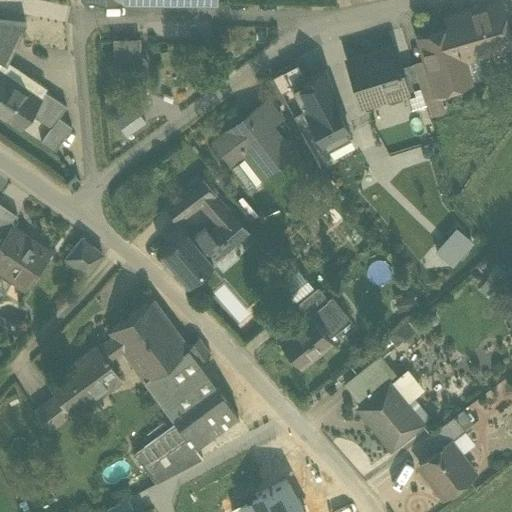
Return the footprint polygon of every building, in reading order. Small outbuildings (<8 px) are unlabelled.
[(448,17),(451,28),(460,60),(462,59),(476,55),(509,46),(510,45),(507,34),(498,3),(448,17)] [(0,60),(6,63),(8,58),(25,22),(0,19),(0,60)] [(469,81),(462,59),(460,60),(451,28),(420,38),(419,41),(424,59),(434,92),(469,81)] [(113,42),(116,66),(141,63),(139,39),(113,42)] [(348,61),(358,96),(383,88),(386,95),(404,90),(406,89),(399,67),(393,46),(348,61)] [(476,55),(462,59),(469,81),(483,77),(476,55)] [(6,63),(0,60),(0,72),(24,89),(26,85),(41,95),(44,90),(47,85),(8,58),(6,63)] [(424,59),(413,62),(426,104),(429,114),(440,110),(434,92),(424,59)] [(404,90),(410,108),(426,104),(413,62),(399,67),(406,89),(404,90)] [(272,77),(280,93),(291,88),(290,86),(301,81),(293,66),(272,77)] [(301,81),(290,86),(291,88),(303,110),(312,126),(323,147),(349,133),(338,111),(325,68),(301,81)] [(0,112),(7,117),(25,89),(24,89),(0,72),(0,112)] [(26,85),(24,89),(25,89),(7,117),(23,127),(31,113),(43,96),(41,95),(26,85)] [(361,103),(386,95),(383,88),(358,96),(361,103)] [(31,113),(50,125),(53,127),(60,116),(67,105),(44,90),(41,95),(43,96),(31,113)] [(266,102),(257,109),(269,125),(279,118),(266,102)] [(244,150),(262,174),(290,152),(269,125),(257,109),(215,141),(230,161),(244,150)] [(303,110),(292,116),(301,131),(312,126),(303,110)] [(72,124),(60,116),(53,127),(50,125),(41,139),(56,149),(72,124)] [(65,183),(73,191),(81,184),(72,175),(65,183)] [(165,209),(176,223),(200,206),(216,195),(202,180),(165,209)] [(200,206),(218,227),(233,215),(216,195),(200,206)] [(17,215),(0,203),(0,235),(2,237),(10,225),(17,215)] [(196,245),(212,262),(247,231),(233,215),(218,227),(196,245)] [(452,264),(475,240),(457,224),(435,248),(452,264)] [(0,239),(0,271),(11,280),(25,289),(51,253),(10,225),(2,237),(0,239)] [(161,253),(188,283),(212,262),(196,245),(185,232),(161,253)] [(65,257),(86,274),(102,254),(82,237),(65,257)] [(487,274),(478,287),(494,298),(511,272),(485,255),(477,267),(487,274)] [(0,289),(3,292),(11,280),(0,271),(0,289)] [(295,305),(305,317),(308,313),(309,314),(327,300),(326,298),(317,287),(295,305)] [(327,300),(309,314),(328,337),(349,320),(329,296),(326,298),(327,300)] [(109,331),(113,337),(121,348),(144,380),(188,348),(188,347),(152,299),(109,331)] [(331,342),(328,337),(309,314),(308,313),(305,317),(277,339),(300,367),(331,342)] [(113,337),(97,348),(105,359),(121,348),(113,337)] [(188,348),(198,363),(210,354),(199,339),(188,347),(188,348)] [(120,380),(105,359),(97,348),(95,345),(47,381),(53,389),(70,412),(94,393),(91,388),(98,383),(105,392),(120,380)] [(144,380),(174,422),(195,448),(238,416),(198,363),(188,348),(144,380)] [(345,385),(361,405),(388,382),(389,382),(397,376),(381,356),(345,385)] [(421,422),(420,422),(403,400),(389,382),(388,382),(361,405),(357,407),(390,448),(421,422)] [(70,412),(53,389),(30,406),(48,429),(70,412)] [(409,394),(403,400),(420,422),(427,416),(409,394)] [(424,437),(434,451),(449,440),(449,441),(463,430),(452,415),(424,437)] [(202,458),(195,448),(174,422),(133,452),(147,472),(154,482),(155,483),(179,470),(202,458)] [(418,464),(443,496),(473,473),(449,441),(449,440),(434,451),(418,464)] [(128,478),(135,492),(154,482),(147,472),(141,475),(139,472),(128,478)] [(301,511),(285,480),(240,503),(244,511),(301,511)] [(127,498),(106,510),(106,511),(126,511),(133,509),(127,498)] [(231,508),(232,511),(244,511),(240,503),(231,508)]
